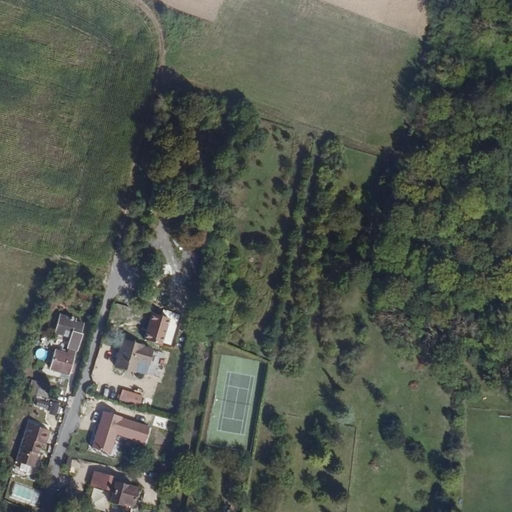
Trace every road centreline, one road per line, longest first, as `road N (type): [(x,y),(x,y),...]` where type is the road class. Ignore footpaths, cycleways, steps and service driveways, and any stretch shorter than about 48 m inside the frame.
road 1 (track): [(139,0),(167,38),(119,273)]
road 2 (residential): [(47,511),(119,273)]
